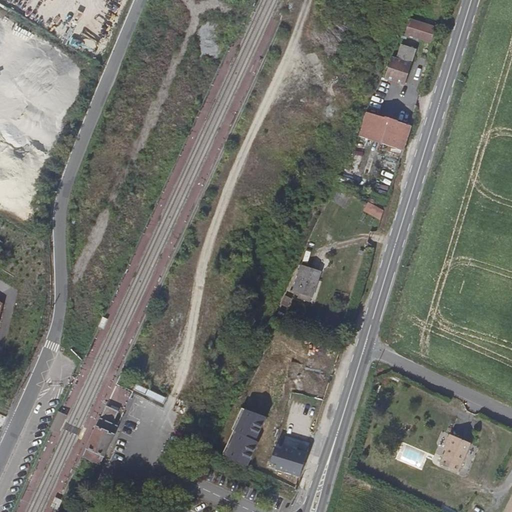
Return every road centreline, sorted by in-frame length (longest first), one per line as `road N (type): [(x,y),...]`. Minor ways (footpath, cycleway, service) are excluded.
road 1 (residential): [(0,461),(59,323),(59,228),(69,177),(143,0)]
road 2 (track): [(314,0),(215,228),(173,395)]
road 3 (secondary): [(364,345),(472,0)]
road 4 (unclassified): [(173,395),(138,460),(251,511)]
road 5 (unclassified): [(511,418),(364,345)]
